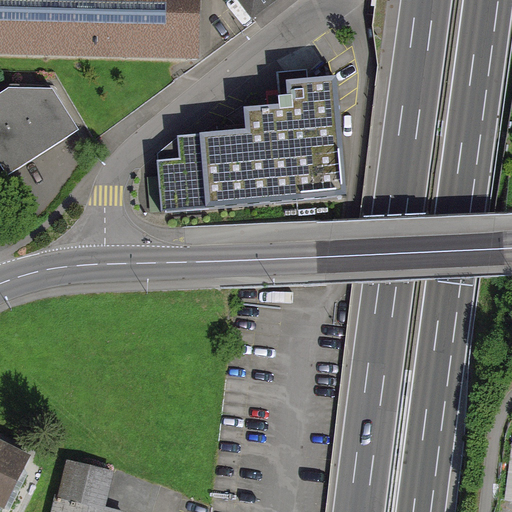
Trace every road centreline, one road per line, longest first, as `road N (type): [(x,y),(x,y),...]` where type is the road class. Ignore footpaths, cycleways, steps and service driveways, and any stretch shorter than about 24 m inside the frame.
road 1 (motorway): [(420,511),(484,0)]
road 2 (motorway): [(424,0),(362,511)]
road 3 (residential): [(0,282),(105,262),(511,244)]
